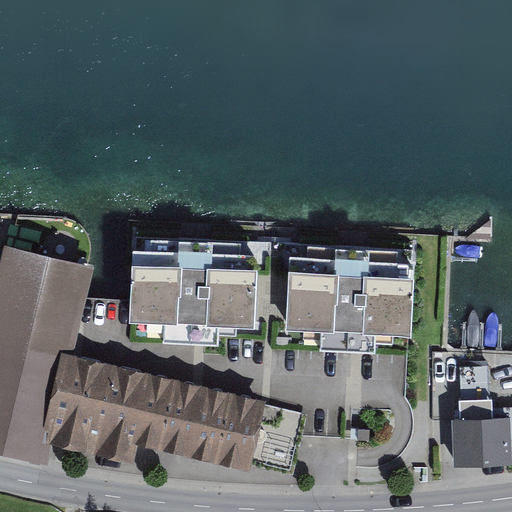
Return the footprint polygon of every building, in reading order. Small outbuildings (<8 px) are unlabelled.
[(48,431),(65,359),(86,266),(12,249),(0,299),(0,441),(43,451),(48,431)] [(139,273),(136,327),(258,333),(261,279),(139,273)] [(413,285),(294,279),(291,331),(410,338),(413,285)] [(65,359),(48,431),(132,451),(136,431),(290,466),(302,413),(65,359)] [(511,439),(511,419),(448,423),(450,469),(511,465),(511,439)]
